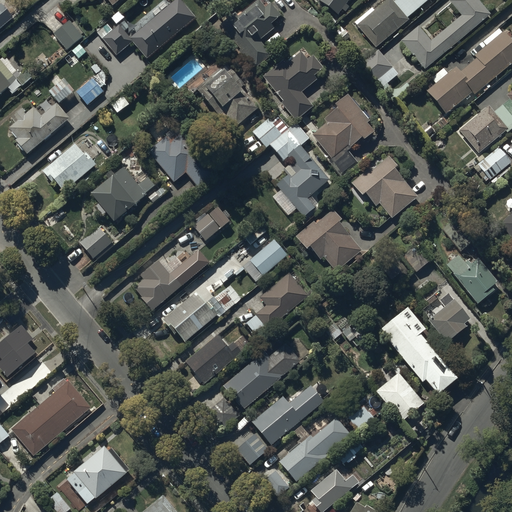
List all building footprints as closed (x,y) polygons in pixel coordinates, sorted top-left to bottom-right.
[(105,0),(112,8),(121,0),(105,0)] [(176,0),(130,39),(133,43),(147,60),(195,20),(178,0),(176,0)] [(210,0),(217,8),(226,0),(210,0)] [(314,0),(337,17),(341,12),(344,14),(348,8),(345,6),(349,0),(314,0)] [(390,0),(388,0),(357,27),(375,49),(409,22),(407,20),(431,0),(433,2),(434,0),(396,0),(393,3),(390,0)] [(418,29),(401,43),(424,72),(490,17),(475,0),(452,0),(449,3),(461,18),(431,44),(418,29)] [(281,18),(270,6),(266,10),(259,2),(238,18),(235,15),(220,26),(240,51),(238,52),(254,71),(271,57),(259,42),(274,30),(271,26),(281,18)] [(70,23),(53,35),(66,51),(82,39),(70,23)] [(133,43),(130,39),(118,26),(112,31),(108,25),(97,34),(116,57),(133,43)] [(455,68),(426,92),(445,116),(472,94),(474,96),(511,64),(511,44),(503,33),(473,58),(475,60),(459,73),(455,68)] [(95,35),(84,43),(91,52),(102,43),(95,35)] [(377,52),(361,65),(376,83),(377,82),(383,88),(381,89),(386,96),(391,91),(387,86),(398,76),(377,52)] [(284,62),(263,78),(283,103),(281,105),(295,122),(312,108),(301,94),(316,82),(313,78),(323,71),(312,57),(306,62),(301,55),(287,65),(284,62)] [(0,96),(7,90),(12,96),(29,81),(23,74),(21,77),(4,58),(0,61),(0,96)] [(225,66),(195,93),(219,119),(221,117),(223,119),(225,117),(236,129),(257,110),(242,94),(244,93),(241,89),(244,87),(225,66)] [(92,79),(75,94),(86,106),(89,106),(104,93),(92,79)] [(63,82),(48,94),(59,106),(73,93),(63,82)] [(488,107),(459,132),(478,155),(506,133),(507,135),(511,131),(511,130),(511,91),(506,96),(510,101),(494,114),(488,107)] [(369,123),(347,97),(334,107),(337,111),(324,122),(327,125),(312,137),(331,160),(328,163),(342,179),(358,165),(349,153),(350,149),(360,141),(362,143),(373,133),(367,125),(369,123)] [(69,122),(56,106),(41,119),(33,110),(26,116),(21,110),(10,120),(15,125),(8,131),(17,141),(15,143),(27,157),(69,122)] [(276,115),(252,133),(265,150),(269,147),(281,163),(289,158),(293,164),(283,171),(287,177),(276,186),(302,220),(314,211),(306,201),(328,182),(300,148),(309,141),(295,125),(288,131),(276,115)] [(167,138),(148,152),(172,184),(193,169),(182,152),(192,145),(183,133),(170,142),(167,138)] [(74,147),(42,174),(51,185),(54,184),(62,194),(72,186),(76,190),(80,187),(77,183),(81,180),(84,184),(99,172),(86,155),(83,158),(74,147)] [(511,166),(498,149),(473,168),(486,183),(489,181),(492,185),(511,168),(511,166)] [(396,169),(388,159),(370,174),(368,171),(351,185),(362,198),(365,196),(375,209),(379,206),(392,221),(417,199),(394,171),(396,169)] [(111,173),(105,178),(109,182),(90,197),(113,225),(145,197),(144,196),(147,194),(151,199),(154,196),(150,191),(154,187),(148,179),(138,187),(124,170),(115,177),(111,173)] [(313,224),(295,238),(306,252),(310,249),(319,262),(323,259),(335,274),(361,252),(338,225),(341,223),(333,213),(316,227),(313,224)] [(511,215),(500,224),(511,239),(511,215)] [(208,216),(193,228),(205,242),(219,231),(208,216)] [(98,229),(79,245),(93,261),(112,245),(98,229)] [(273,239),(249,260),(263,276),(288,256),(273,239)] [(416,246),(401,257),(416,274),(430,262),(416,246)] [(458,256),(446,267),(477,307),(494,293),(491,290),(497,285),(478,261),(470,267),(467,263),(465,265),(458,256)] [(223,259),(197,279),(205,289),(217,279),(221,284),(235,274),(223,259)] [(158,264),(140,278),(143,282),(134,290),(141,299),(141,301),(151,314),(194,278),(183,265),(169,277),(158,264)] [(307,298),(288,275),(259,300),(266,307),(255,317),(246,325),(260,342),(282,324),(280,321),(307,298)] [(173,332),(184,345),(217,317),(219,319),(235,305),(234,305),(238,302),(229,292),(226,294),(224,292),(215,300),(214,298),(204,307),(194,296),(162,323),(171,334),(173,332)] [(445,309),(427,323),(446,346),(466,330),(463,326),(469,321),(448,296),(439,303),(445,309)] [(407,310),(379,333),(422,385),(425,382),(438,398),(457,382),(420,337),(426,332),(407,310)] [(204,388),(241,356),(231,345),(227,349),(216,337),(184,365),(204,388)] [(155,339),(147,345),(160,361),(167,356),(155,339)] [(0,369),(10,361),(2,353),(4,351),(0,345),(0,369)] [(264,355),(224,388),(243,412),(280,381),(280,380),(300,364),(285,346),(268,360),(264,355)] [(10,361),(0,369),(0,399),(4,404),(12,397),(10,394),(26,380),(10,361)] [(393,362),(367,383),(400,425),(423,406),(400,376),(403,374),(393,362)] [(55,394),(39,408),(62,434),(91,410),(68,383),(66,385),(63,381),(52,391),(55,394)] [(282,399),(251,424),(270,448),(323,405),(310,389),(288,406),(282,399)] [(224,400),(206,415),(221,433),(239,417),(224,400)] [(62,434),(39,408),(11,431),(33,458),(62,434)] [(364,409),(348,422),(357,434),(374,420),(364,409)] [(288,453),(278,462),(296,482),(327,455),(326,454),(349,433),(336,417),(312,438),(309,435),(299,443),(293,436),(282,446),(288,453)] [(0,445),(9,438),(0,426),(0,445)] [(255,436),(236,451),(249,467),(268,452),(255,436)] [(355,440),(336,457),(343,466),(345,464),(346,466),(356,458),(355,456),(363,450),(355,440)] [(107,453),(103,449),(66,483),(87,506),(94,500),(95,502),(129,471),(110,450),(107,453)] [(336,471),(310,493),(316,500),(311,504),(317,511),(325,511),(358,484),(352,477),(345,483),(336,471)] [(57,495),(47,502),(55,511),(68,511),(70,511),(57,495)] [(174,511),(162,497),(144,511),(174,511)]
